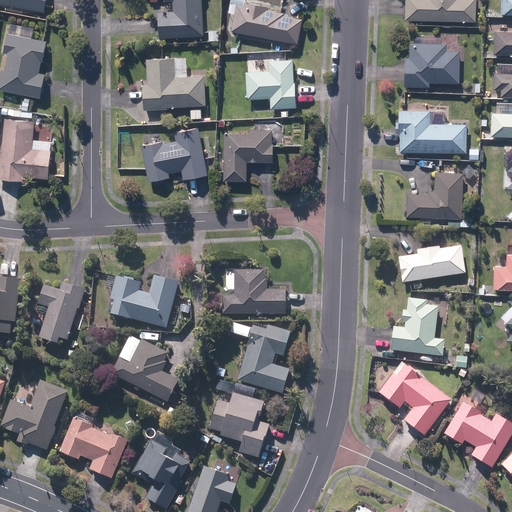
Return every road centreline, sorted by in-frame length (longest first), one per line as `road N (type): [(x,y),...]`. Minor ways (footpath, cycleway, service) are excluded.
road 1 (residential): [(92,225),(343,217)]
road 2 (residential): [(91,0),(92,225)]
road 3 (residential): [(323,437),(337,371),(343,217)]
road 4 (residential): [(343,217),(351,0)]
road 5 (residential): [(471,511),(323,437)]
